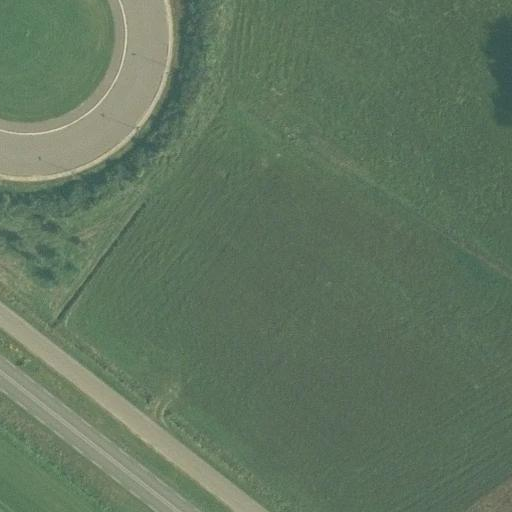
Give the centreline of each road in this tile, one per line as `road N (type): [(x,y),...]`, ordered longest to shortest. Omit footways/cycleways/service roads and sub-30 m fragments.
road 1 (unclassified): [(248,511),(0,316)]
road 2 (primary): [(174,511),(0,374)]
